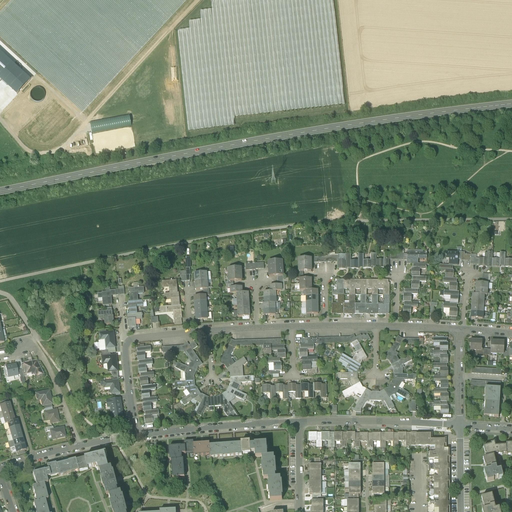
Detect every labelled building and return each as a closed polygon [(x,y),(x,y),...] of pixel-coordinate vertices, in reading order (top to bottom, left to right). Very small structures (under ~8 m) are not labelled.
[(128,116),(89,123),(91,132),(130,126),(128,116)] [(384,260),(376,260),(376,267),(376,268),(384,268),(384,266),(389,266),(389,260),(389,254),(389,253),(384,253),(384,260)] [(412,264),(414,264),(419,264),(419,259),(427,259),(427,253),(407,253),(407,254),(407,260),(412,260),(412,264)] [(449,259),(449,266),(452,266),(458,266),(458,260),(461,260),(462,253),(458,253),(458,254),(446,253),(446,259),(449,259)] [(487,253),(487,259),(484,259),(479,259),(479,265),(479,267),(487,267),(487,265),(492,266),(492,260),(492,253),(487,253)] [(500,266),(505,266),(505,260),(505,253),(500,253),(499,260),(492,260),(492,266),(492,267),(500,268),(500,266)] [(358,267),(363,267),(363,260),(363,254),(358,254),(358,261),(351,261),(351,268),(351,269),(358,269),(358,267)] [(371,267),(376,267),(376,260),(376,254),(371,254),(371,260),(363,260),(363,267),(363,268),(371,268),(371,267)] [(346,268),(351,268),(351,261),(351,255),(345,255),(345,262),(338,262),(338,270),(346,270),(346,268)] [(299,271),(299,272),(303,272),(312,272),(312,259),(299,259),(299,271)] [(268,262),(269,270),(281,269),(281,261),(268,262)] [(412,277),(414,277),(419,277),(419,270),(426,270),(427,264),(419,264),(414,264),(414,269),(412,269),(412,277)] [(445,271),(445,278),(453,279),(454,271),(452,271),(452,266),(449,266),(439,265),(439,271),(445,271)] [(229,281),(229,282),(233,281),(242,281),(241,268),(229,268),(229,281)] [(282,276),(281,269),(269,270),(269,277),(277,277),(282,276)] [(195,274),(195,282),(207,281),(207,273),(195,274)] [(411,282),(411,290),(418,290),(419,290),(419,283),(426,283),(426,277),(419,277),(414,277),(413,282),(411,282)] [(449,284),(449,291),(457,292),(457,284),(456,284),(456,279),(453,279),(445,278),(443,278),(443,283),(449,284)] [(169,287),(170,294),(177,293),(178,293),(177,286),(175,286),(175,281),(162,282),(163,287),(169,287)] [(208,289),(207,281),(195,282),(196,291),(203,290),(208,290),(208,289)] [(339,295),(344,295),(344,290),(344,281),(337,281),(337,287),(338,287),(338,292),(332,292),(332,295),(339,295)] [(344,281),(344,290),(350,290),(350,296),(355,296),(355,290),(355,281),(344,281)] [(355,281),(355,290),(361,290),(361,296),(366,296),(366,290),(366,281),(355,281)] [(366,281),(366,290),(372,290),(372,296),(378,296),(378,290),(378,281),(366,281)] [(378,281),(378,290),(384,290),(384,296),(389,296),(389,284),(388,284),(388,281),(378,281)] [(129,294),(130,302),(138,301),(137,294),(144,293),(144,287),(131,289),(131,294),(129,294)] [(403,302),(405,302),(411,302),(411,295),(418,295),(418,290),(411,290),(405,289),(405,294),(403,294),(403,302)] [(115,291),(110,291),(110,292),(106,292),(102,293),(98,294),(98,299),(102,299),(103,306),(112,305),(111,296),(116,295),(115,291)] [(450,297),(450,304),(456,305),(458,305),(458,297),(457,297),(457,292),(449,291),(444,291),(444,297),(450,297)] [(177,298),(177,293),(170,294),(164,295),(165,300),(171,299),(172,307),(179,306),(180,306),(179,298),(177,298)] [(339,313),(343,313),(344,304),(344,295),(339,295),(339,304),(332,304),(332,314),(337,314),(337,315),(339,315),(339,313)] [(350,296),(350,304),(344,304),(343,313),(343,314),(348,314),(348,315),(350,315),(350,313),(355,313),(355,304),(355,296),(350,296)] [(366,296),(361,296),(361,304),(355,304),(355,313),(355,314),(359,314),(359,315),(361,315),(361,313),(366,313),(366,304),(366,296)] [(378,296),(372,296),(372,305),(366,304),(366,313),(366,314),(370,314),(370,315),(373,315),(373,313),(377,313),(377,304),(378,296)] [(384,296),(383,304),(377,304),(377,313),(377,315),(382,315),(384,315),(384,313),(389,313),(389,296),(384,296)] [(128,307),(129,314),(137,314),(137,306),(143,306),(143,301),(138,301),(130,302),(130,306),(128,307)] [(418,303),(411,302),(405,302),(405,307),(403,307),(403,315),(411,315),(411,307),(418,307),(418,303)] [(456,310),(456,305),(450,304),(443,304),(443,309),(450,309),(449,317),(457,318),(458,310),(456,310)] [(180,311),(179,306),(172,307),(166,307),(167,313),(173,312),(174,320),(181,319),(182,319),(181,311),(180,311)] [(104,317),(105,325),(114,324),(113,316),(112,316),(112,311),(106,312),(97,312),(98,318),(104,317)] [(136,327),(136,325),(136,319),(137,319),(142,319),(142,316),(143,316),(143,315),(142,315),(142,313),(137,314),(129,314),(129,319),(128,319),(128,327),(129,327),(136,327)] [(100,341),(107,340),(107,344),(105,344),(106,349),(108,349),(115,348),(114,332),(100,334),(100,336),(100,337),(100,341)] [(440,343),(440,351),(446,351),(448,351),(448,343),(446,343),(446,338),(433,338),(433,344),(440,343)] [(102,349),(106,349),(105,344),(107,344),(107,340),(100,341),(100,342),(99,344),(99,348),(102,349)] [(476,351),(477,351),(482,351),(482,349),(482,341),(470,340),(469,346),(470,346),(470,350),(476,351)] [(356,355),(352,360),(360,365),(362,362),(361,361),(366,358),(358,343),(357,341),(352,344),(358,355),(357,355),(356,355)] [(391,365),(392,365),(399,361),(396,355),(395,356),(394,355),(400,344),(395,341),(385,358),(390,361),(390,363),(391,365)] [(503,355),(504,355),(504,352),(504,342),(491,341),(490,350),(490,354),(491,354),(503,355)] [(227,369),(228,369),(235,364),(231,359),(230,360),(229,359),(234,348),(229,345),(220,363),(226,365),(225,367),(227,369)] [(272,346),(270,346),(271,351),(277,351),(278,359),(280,358),(286,358),(285,350),(284,350),(283,346),(285,346),(285,345),(281,346),(278,346),(275,346),(272,346)] [(138,361),(139,361),(145,360),(145,353),(151,352),(151,347),(136,348),(136,349),(138,349),(138,353),(137,353),(138,361)] [(191,362),(188,368),(195,372),(196,372),(198,369),(197,368),(202,364),(193,350),(191,348),(186,351),(186,352),(193,362),(192,363),(191,362)] [(300,358),(304,358),(307,358),(307,350),(314,350),(314,349),(301,350),(299,350),(300,358)] [(440,356),(440,364),(446,364),(448,364),(448,356),(446,356),(446,351),(440,351),(433,351),(433,356),(440,356)] [(356,370),(360,365),(352,360),(343,355),(340,360),(350,366),(350,367),(349,367),(349,374),(357,374),(358,374),(358,371),(356,370)] [(108,368),(108,372),(111,372),(118,371),(116,356),(111,356),(102,357),(103,364),(109,364),(110,368),(108,368)] [(394,374),(402,375),(403,368),(402,368),(401,367),(412,361),(409,356),(399,361),(392,365),(395,370),(394,371),(394,374)] [(317,357),(307,358),(304,358),(304,363),(303,363),(303,371),(307,371),(311,370),(311,363),(317,363),(317,357)] [(230,378),(231,378),(239,377),(239,371),(238,371),(237,370),(247,363),(244,358),(235,364),(228,369),(231,374),(230,375),(230,378)] [(280,363),(280,358),(278,359),(267,359),(267,364),(273,364),(274,371),(274,372),(279,371),(282,371),(281,363),(280,363)] [(139,374),(141,374),(147,373),(146,366),(153,365),(152,360),(145,360),(139,361),(140,366),(138,366),(139,374)] [(34,371),(37,377),(42,374),(36,362),(24,364),(24,365),(26,373),(34,371)] [(193,377),(195,372),(188,368),(178,363),(175,368),(187,374),(186,375),(185,375),(185,382),(194,381),(194,378),(193,377)] [(440,369),(440,376),(446,376),(448,376),(448,368),(446,368),(446,364),(440,364),(433,364),(433,369),(440,369)] [(20,375),(20,377),(24,377),(23,374),(26,373),(24,365),(21,366),(22,370),(19,371),(17,371),(18,375),(20,375)] [(5,367),(8,378),(18,375),(17,371),(16,366),(11,367),(10,366),(5,367)] [(141,387),(142,386),(149,386),(148,378),(154,377),(154,372),(147,373),(141,374),(141,379),(140,379),(141,387)] [(357,380),(357,374),(349,374),(337,374),(337,379),(350,380),(350,381),(349,382),(352,387),(359,383),(360,383),(358,380),(357,380)] [(391,383),(392,384),(399,388),(402,382),(401,382),(401,380),(414,380),(414,375),(402,375),(394,374),(394,380),(393,380),(391,383)] [(440,382),(440,389),(447,389),(448,389),(448,381),(446,381),(446,376),(440,376),(433,377),(434,382),(440,382)] [(229,387),(229,388),(237,391),(239,385),(239,383),(251,382),(250,377),(239,377),(231,378),(232,384),(230,384),(229,387)] [(104,387),(110,387),(110,390),(111,394),(120,393),(119,385),(118,385),(118,380),(113,381),(104,382),(104,387)] [(194,387),(194,381),(185,382),(174,383),(175,388),(187,387),(187,389),(186,390),(190,395),(197,390),(198,390),(196,387),(194,387)] [(362,388),(359,383),(352,387),(342,393),(345,398),(356,392),(357,393),(356,394),(362,397),(366,390),(363,388),(362,388)] [(301,392),(305,392),(308,392),(309,398),(309,399),(314,399),(314,392),(313,386),(309,386),(309,384),(301,385),(301,386),(301,392)] [(313,384),(313,386),(314,392),(321,392),(321,399),(327,398),(326,384),(326,385),(321,386),(321,384),(313,384)] [(384,390),(385,390),(389,398),(394,395),(394,394),(395,392),(405,399),(408,394),(399,388),(392,384),(388,389),(387,388),(384,390)] [(142,399),(144,399),(150,398),(149,391),(156,390),(155,385),(149,386),(142,386),(143,391),(141,391),(142,399)] [(288,400),(288,393),(288,387),(283,387),(283,385),(275,385),(275,387),(275,393),(283,393),(283,400),(288,400)] [(301,399),(301,392),(301,386),(296,386),(296,385),(288,385),(288,387),(288,393),(296,393),(296,399),(301,399)] [(276,400),(275,393),(275,387),(270,387),(270,386),(262,386),(262,394),(270,394),(270,400),(276,400)] [(223,394),(223,395),(228,402),(233,398),(232,397),(233,396),(244,401),(247,396),(237,391),(229,388),(227,393),(225,393),(223,394)] [(488,393),(487,402),(500,403),(500,389),(486,388),(486,393),(488,393)] [(440,394),(441,402),(447,402),(448,402),(448,394),(447,394),(447,389),(440,389),(434,389),(434,395),(440,394)] [(200,395),(197,390),(190,395),(181,401),(184,406),(194,399),(195,400),(195,401),(201,404),(204,397),(205,396),(202,394),(200,395)] [(371,393),(366,390),(362,397),(356,407),(361,410),(367,399),(369,400),(369,401),(375,401),(375,392),(372,392),(371,393)] [(379,392),(375,392),(375,401),(382,401),(382,400),(383,399),(389,410),(394,407),(389,398),(385,390),(379,393),(379,392)] [(41,400),(42,406),(44,406),(51,404),(52,404),(49,391),(36,394),(37,401),(41,400)] [(217,397),(214,398),(215,407),(221,406),(221,405),(222,404),(224,406),(223,407),(224,410),(223,411),(227,417),(229,417),(232,417),(232,416),(234,416),(232,413),(234,411),(228,402),(223,395),(218,398),(217,397)] [(210,399),(204,397),(201,404),(196,414),(201,416),(207,405),(208,406),(208,407),(215,407),(214,398),(210,398),(210,399)] [(144,412),(145,412),(152,411),(151,404),(157,403),(157,398),(150,398),(144,399),(144,404),(143,404),(144,412)] [(111,406),(112,417),(116,416),(122,416),(120,400),(117,400),(107,401),(108,407),(111,406)] [(447,407),(447,402),(441,402),(434,402),(434,407),(441,407),(441,415),(449,415),(448,407),(447,407)] [(499,418),(500,403),(487,402),(487,412),(484,412),(484,417),(499,418)] [(0,406),(2,412),(11,409),(9,403),(3,405),(0,405),(0,406)] [(11,409),(2,412),(3,418),(13,415),(11,409)] [(49,417),(51,424),(59,422),(56,410),(53,411),(45,412),(44,413),(45,418),(49,417)] [(158,410),(152,411),(145,412),(146,416),(144,417),(145,425),(153,424),(152,416),(159,415),(158,410)] [(14,421),(13,415),(3,418),(5,424),(7,423),(14,421)] [(17,421),(14,421),(7,423),(9,429),(19,427),(17,421)] [(20,433),(19,427),(9,429),(11,435),(20,433)] [(51,431),(53,440),(65,437),(63,428),(54,430),(51,431)] [(22,439),(20,433),(11,435),(12,441),(22,439)] [(322,448),(322,441),(322,435),(317,435),(317,433),(309,433),(309,442),(316,442),(316,448),(322,448)] [(334,448),(334,441),(334,435),(330,435),(330,433),(322,433),(322,435),(322,441),(329,441),(329,448),(334,448)] [(347,448),(347,441),(347,435),(342,435),(342,433),(334,433),(334,435),(334,441),(342,441),(342,448),(347,448)] [(360,448),(360,442),(360,435),(355,435),(355,433),(347,433),(347,435),(347,441),(355,441),(355,448),(360,448)] [(385,448),(385,442),(385,435),(381,435),(381,433),(373,434),(373,435),(373,442),(380,442),(380,449),(385,448)] [(398,448),(398,442),(398,435),(393,435),(393,433),(385,433),(385,435),(385,442),(393,442),(393,448),(398,448)] [(398,433),(398,435),(398,442),(406,442),(406,448),(411,448),(411,447),(411,435),(406,435),(406,433),(398,433)] [(373,449),(373,442),(373,435),(368,435),(368,434),(360,434),(360,435),(360,442),(367,442),(367,449),(373,449)] [(411,447),(431,446),(431,440),(431,434),(411,435),(411,447)] [(24,444),(22,439),(12,441),(8,443),(9,449),(14,447),(24,444)] [(431,446),(431,450),(444,450),(444,440),(431,440),(431,446)] [(444,440),(444,450),(431,450),(431,452),(447,452),(449,452),(449,450),(446,450),(446,440),(444,440)] [(185,454),(194,454),(193,444),(193,441),(184,442),(184,447),(185,454)] [(251,454),(251,452),(250,445),(250,442),(241,442),(241,444),(242,454),(251,454)] [(209,443),(193,444),(194,454),(194,456),(210,455),(209,446),(209,443)] [(255,444),(255,445),(255,452),(256,458),(262,457),(268,457),(267,443),(255,444)] [(498,455),(507,454),(506,446),(495,447),(494,443),(491,444),(491,445),(484,447),(487,458),(484,459),(487,471),(484,471),(487,483),(494,481),(494,480),(503,477),(501,470),(497,471),(496,467),(497,467),(494,455),(498,454),(498,455)] [(26,451),(24,444),(14,447),(16,453),(24,451),(26,451)] [(241,444),(226,445),(226,457),(242,456),(242,454),(241,444)] [(226,445),(209,446),(210,455),(210,457),(210,458),(226,457),(226,445)] [(170,461),(171,461),(182,460),(182,454),(181,447),(169,447),(170,461)] [(447,511),(447,452),(431,452),(427,452),(427,511),(447,511)] [(98,471),(99,471),(108,468),(104,453),(97,455),(93,456),(93,458),(86,460),(85,458),(77,461),(79,471),(97,466),(98,471)] [(274,457),(268,457),(262,457),(262,464),(261,464),(262,472),(263,472),(263,479),(268,479),(276,478),(276,475),(275,460),(274,460),(274,457)] [(47,465),(48,470),(49,476),(49,477),(58,475),(58,476),(79,471),(77,461),(76,459),(56,464),(55,463),(47,465)] [(183,460),(182,460),(171,461),(172,478),(184,478),(183,460)] [(111,467),(108,468),(99,471),(101,478),(100,478),(100,479),(103,488),(104,488),(106,495),(106,496),(108,495),(118,493),(117,488),(113,471),(112,471),(111,467)] [(47,483),(46,477),(44,471),(44,470),(33,473),(36,486),(44,484),(47,483)] [(281,478),(276,478),(268,479),(269,486),(268,486),(268,494),(269,494),(270,501),(282,500),(282,496),(283,496),(282,482),(281,482),(281,478)] [(48,499),(44,484),(36,486),(32,487),(36,502),(45,500),(48,499)] [(120,492),(118,493),(108,495),(110,503),(109,503),(110,503),(111,511),(126,511),(122,496),(121,496),(120,492)] [(500,511),(499,509),(496,510),(495,506),(492,495),(482,498),(485,510),(483,511),(500,511)] [(48,511),(45,500),(36,502),(33,503),(35,511),(48,511)]
